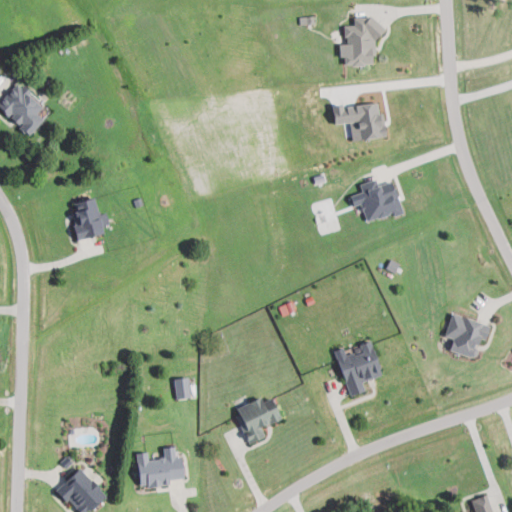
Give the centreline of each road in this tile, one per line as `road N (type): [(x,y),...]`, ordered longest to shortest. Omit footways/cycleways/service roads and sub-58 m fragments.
road 1 (residential): [(0,199),(24,264),(19,511)]
road 2 (residential): [(511,394),(373,447),(256,511)]
road 3 (residential): [(488,201),(455,112),(447,0)]
